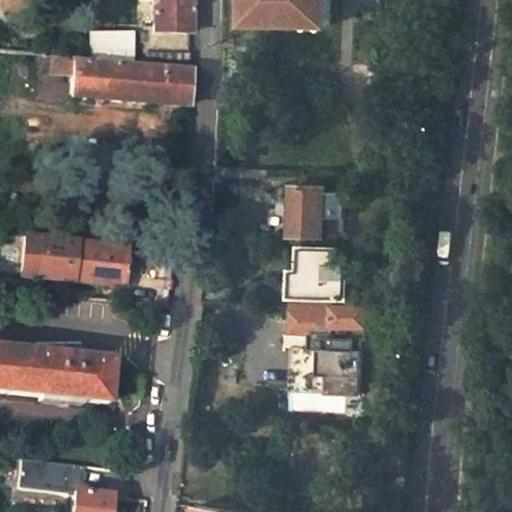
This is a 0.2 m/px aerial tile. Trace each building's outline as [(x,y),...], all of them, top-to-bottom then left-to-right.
[(187,0),(150,0),(151,34),(187,34),(187,0)] [(240,0),(241,24),(325,26),(325,0),(240,0)] [(124,61),(123,32),(88,33),(86,58),(124,61)] [(187,71),(51,61),(50,72),(70,74),(68,96),(185,106),(187,71)] [(212,167),(211,182),(241,183),(269,184),(269,169),(212,167)] [(323,192),(323,186),(293,185),(291,236),(321,237),(321,234),(323,192)] [(321,234),(342,235),(344,193),(323,192),(321,234)] [(38,277),(42,239),(26,237),(22,275),(38,277)] [(124,286),(127,247),(42,239),(38,277),(124,286)] [(291,292),(347,295),(348,262),(338,261),(338,248),(302,247),(301,269),(292,270),(292,278),(289,279),(286,281),(284,284),(285,288),(287,291),(291,292)] [(200,302),(229,303),(230,283),(202,281),(200,302)] [(166,308),(168,289),(141,287),(140,305),(166,308)] [(290,305),(290,332),(299,332),(299,349),(288,349),(287,378),(295,378),(295,393),(360,393),(360,338),(364,338),(364,307),(290,305)] [(0,348),(0,393),(106,403),(110,359),(0,348)] [(287,378),(287,392),(295,393),(295,378),(287,378)] [(105,511),(107,497),(71,492),(68,511),(105,511)]
